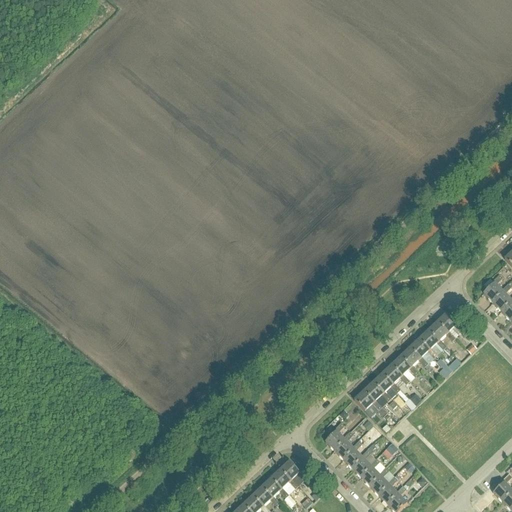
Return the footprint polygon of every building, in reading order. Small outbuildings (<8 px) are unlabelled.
[(492,305),(503,294),(502,293),(496,287),(503,281),(500,277),(493,284),(494,285),(487,293),(483,296),(492,305)] [(511,303),(511,302),(505,296),(511,290),(508,286),(502,293),(503,294),(492,305),(501,314),(511,303)] [(511,321),(511,300),(511,302),(511,303),(501,314),(510,323),(511,321)] [(448,336),(450,334),(455,329),(461,335),(465,332),(458,325),(457,326),(447,315),(437,324),(448,336)] [(456,341),(450,334),(448,336),(437,324),(428,333),(439,344),(440,343),(446,337),(452,344),(456,341)] [(447,349),(440,343),(439,344),(428,333),(419,342),(429,353),(431,351),(437,346),(443,353),(447,349)] [(437,358),(431,351),(429,353),(419,342),(410,350),(420,362),(422,360),(428,355),(434,361),(437,358)] [(473,348),(467,353),(471,356),(476,351),(473,348)] [(428,367),(422,360),(420,362),(410,350),(400,359),(411,370),(413,369),(418,363),(425,370),(428,367)] [(419,375),(413,369),(411,370),(400,359),(391,368),(402,379),(404,377),(409,372),(415,378),(419,375)] [(441,362),(437,365),(449,377),(452,374),(441,362)] [(453,374),(457,369),(453,365),(448,369),(453,374)] [(410,384),(404,377),(402,379),(391,368),(382,376),(393,388),(394,386),(400,381),(406,387),(410,384)] [(401,392),(394,386),(393,388),(382,376),(373,385),(384,396),(385,395),(391,401),(396,397),(401,392)] [(391,401),(385,395),(384,396),(373,385),(364,394),(374,405),(376,403),(382,398),(388,404),(391,401)] [(382,410),(376,403),(374,405),(364,394),(354,402),(365,414),(373,407),(378,413),(377,414),(383,420),(388,416),(382,410)] [(409,402),(406,405),(412,412),(416,409),(409,402)] [(346,443),(344,441),(338,435),(345,429),(341,426),(335,432),(336,434),(325,444),(334,454),(346,443)] [(354,452),(353,450),(347,444),(354,438),(350,435),(344,441),(346,443),(334,454),(343,463),(354,452)] [(363,461),(362,459),(356,453),(363,447),(359,444),(353,450),(354,452),(343,463),(352,472),(363,461)] [(392,446),(386,452),(391,457),(397,451),(392,446)] [(372,470),(370,468),(365,462),(371,456),(368,453),(362,459),(363,461),(352,472),(361,481),(372,470)] [(381,479),(379,477),(374,471),(380,465),(377,462),(370,468),(372,470),(361,481),(370,490),(381,479)] [(291,484),(292,482),(298,477),(304,483),(308,480),(301,473),(300,475),(289,464),(280,472),(291,484)] [(411,466),(406,471),(411,476),(416,471),(411,466)] [(390,488),(388,486),(383,480),(389,474),(386,471),(379,477),(381,479),(370,490),(379,499),(390,488)] [(298,489),(292,482),(291,484),(280,472),(271,481),(281,492),(283,491),(289,486),(295,492),(298,489)] [(511,495),(511,492),(506,486),(511,480),(511,479),(509,477),(503,483),(504,485),(494,495),(503,504),(511,495)] [(399,497),(397,495),(391,490),(398,483),(397,483),(394,480),(388,486),(390,488),(379,499),(387,508),(399,497)] [(289,497),(283,491),(281,492),(271,481),(262,490),(272,501),(274,500),(280,494),(286,501),(289,497)] [(399,497),(387,508),(391,511),(401,511),(408,506),(400,499),(407,492),(403,489),(397,495),(399,497)] [(280,506),(274,500),(272,501),(262,490),(252,498),(263,510),(265,508),(270,503),(277,509),(280,506)] [(511,511),(511,491),(511,492),(511,495),(503,504),(509,511),(511,511)] [(268,511),(265,508),(263,510),(252,498),(243,507),(247,511),(260,511),(261,511),(268,511)] [(305,501),(299,507),(304,511),(305,511),(311,506),(305,501)]
